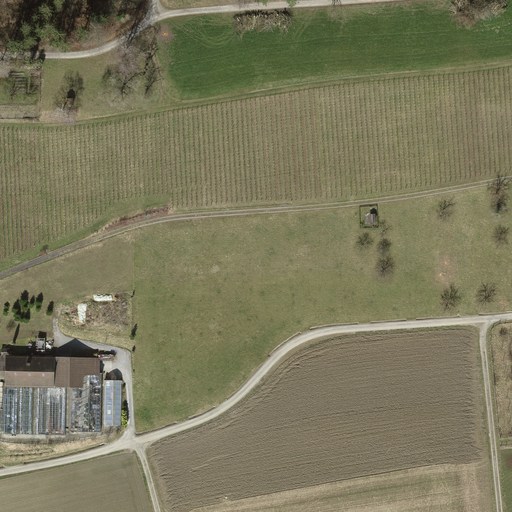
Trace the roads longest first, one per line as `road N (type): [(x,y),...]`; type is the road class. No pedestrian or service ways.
road 1 (track): [(0,476),(212,417),(291,348),(323,333),(511,318)]
road 2 (track): [(0,276),(140,226),(397,202),(511,180)]
road 3 (track): [(167,110),(511,66)]
road 4 (track): [(384,0),(155,16)]
road 5 (track): [(482,321),(499,511)]
road 6 (track): [(0,130),(167,110)]
road 7 (track): [(0,57),(105,51),(155,16)]
road 8 (track): [(60,345),(122,356),(132,443)]
